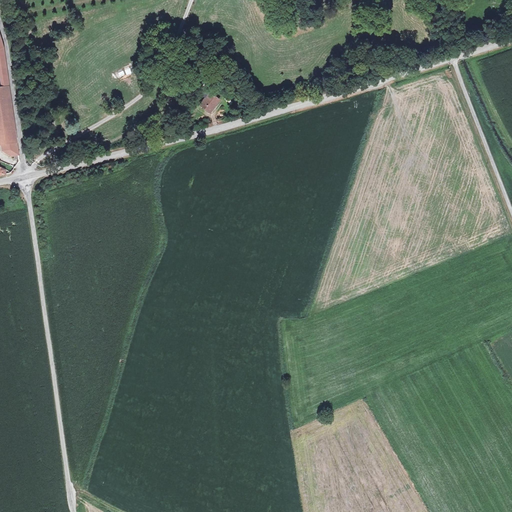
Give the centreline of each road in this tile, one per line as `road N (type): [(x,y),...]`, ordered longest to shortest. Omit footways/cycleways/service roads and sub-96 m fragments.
road 1 (tertiary): [(25,176),(280,113),(453,58)]
road 2 (unclassified): [(74,511),(25,176)]
road 3 (unclassified): [(511,211),(453,58)]
road 4 (unclassified): [(25,176),(0,23)]
